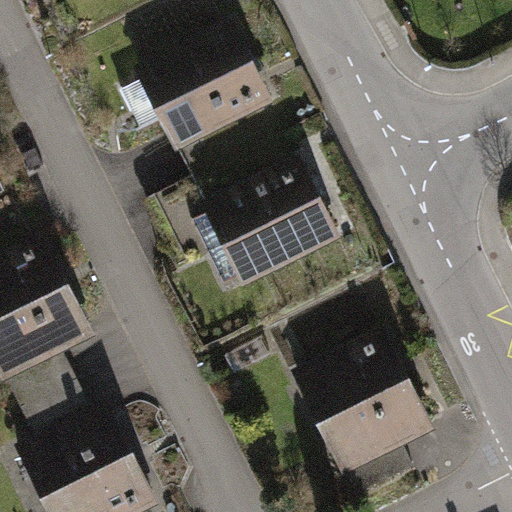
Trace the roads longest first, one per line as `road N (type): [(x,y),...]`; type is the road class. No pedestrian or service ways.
road 1 (residential): [(0,14),(245,511)]
road 2 (residential): [(406,172),(511,380)]
road 3 (residential): [(320,0),(406,172)]
